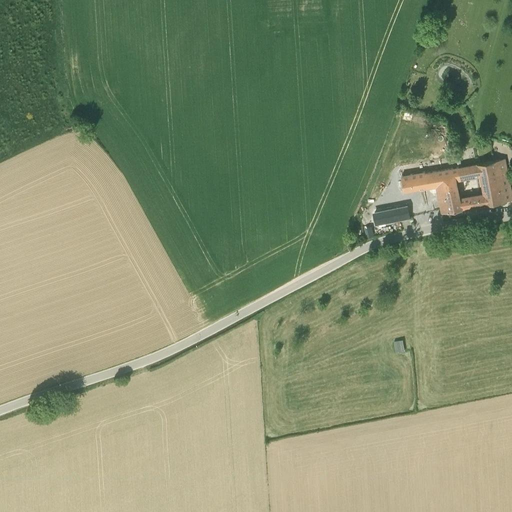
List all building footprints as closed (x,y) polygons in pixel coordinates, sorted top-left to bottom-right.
[(425,144),(399,149),(402,163),(428,157),(425,144)] [(485,193),(470,196),(472,206),(511,199),(511,195),(505,158),(477,163),(458,167),(461,178),(481,175),(485,193)] [(455,179),(461,178),(458,167),(425,173),(424,172),(402,176),(404,191),(437,185),(442,214),(445,213),(445,211),(450,211),(445,187),(457,185),(455,179)] [(450,211),(461,208),(457,185),(445,187),(450,211)] [(365,231),(367,238),(374,236),(373,229),(365,231)] [(398,351),(407,350),(405,338),(395,340),(398,351)]
